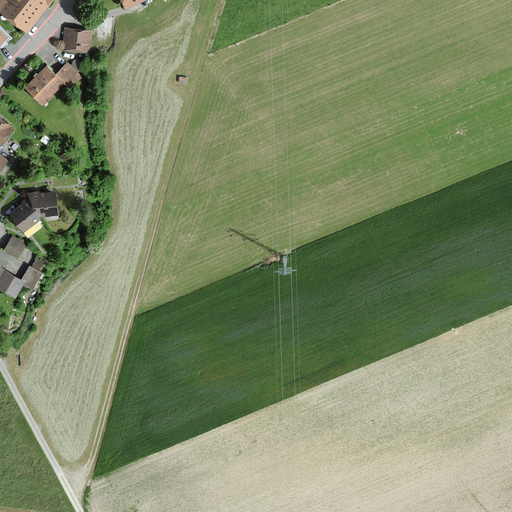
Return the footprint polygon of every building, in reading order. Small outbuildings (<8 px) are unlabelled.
[(52,0),(0,0),(0,1),(0,10),(28,32),(52,0)] [(121,0),(126,9),(147,0),(121,0)] [(0,45),(9,37),(0,28),(0,45)] [(92,32),(65,28),(62,52),(89,55),(92,32)] [(82,77),(67,63),(56,74),(47,65),(25,89),(43,106),(65,83),(71,89),(82,77)] [(15,130),(0,118),(0,173),(9,162),(0,155),(0,146),(1,148),(15,130)] [(57,191),(27,194),(29,197),(8,213),(24,234),(42,221),(40,218),(59,217),(57,191)] [(25,243),(12,235),(5,249),(18,256),(25,243)] [(32,265),(29,263),(21,278),(19,280),(24,282),(32,287),(42,270),(39,269),(44,260),(37,256),(32,265)] [(1,267),(3,263),(0,261),(0,287),(16,296),(24,282),(19,280),(21,278),(1,267)]
